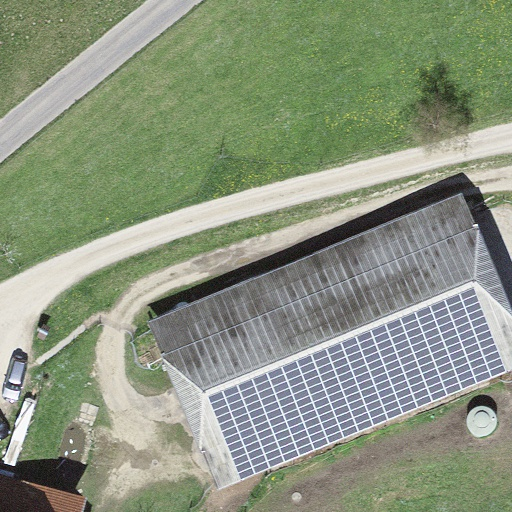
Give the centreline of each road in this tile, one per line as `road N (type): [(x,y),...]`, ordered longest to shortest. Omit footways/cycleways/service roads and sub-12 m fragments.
road 1 (track): [(511,138),(160,229),(0,304)]
road 2 (unclassified): [(0,140),(171,0)]
